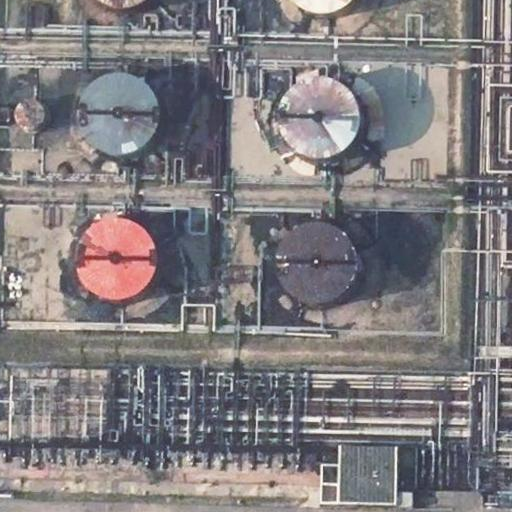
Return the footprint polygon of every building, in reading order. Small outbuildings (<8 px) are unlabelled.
[(93,0),(94,2),(98,7),(102,11),(112,16),(125,19),(131,19),(144,15),(150,12),(155,7),(159,2),(160,0),(93,0)] [(296,0),(298,3),(305,11),(315,16),(321,18),(326,19),(338,18),(344,16),(350,13),(359,5),(361,0),(296,0)] [(153,148),(157,144),(160,138),(163,132),(164,126),(164,114),(163,107),(156,96),(152,92),(147,88),(141,85),(129,82),(117,84),(112,86),(102,92),(95,100),(92,105),(89,115),(89,126),(93,137),(99,146),(103,150),(108,153),(118,157),(130,158),(136,157),(142,155),(153,148)] [(353,154),(357,150),(360,146),(363,141),(365,130),(365,118),(361,108),(358,103),(351,95),(341,89),(330,87),(324,87),(318,88),(312,90),(306,93),(301,97),(296,102),(293,107),(290,113),(289,119),(288,126),(289,132),(291,138),(293,144),(297,150),(302,154),(307,158),(313,161),(319,163),(332,164),(338,162),(343,160),(353,154)] [(49,127),(51,123),(51,120),(50,113),(47,109),(43,106),(39,104),(34,104),(28,107),(23,111),(22,116),(22,122),(24,128),(29,132),(33,134),(38,134),(45,131),(49,127)] [(124,301),(137,299),(142,296),(148,293),(152,289),(156,284),(159,278),(161,272),(162,266),(162,260),(161,254),(159,248),(156,242),(148,233),(136,227),(124,225),(118,226),(107,230),(103,233),(95,240),(89,250),(87,261),(88,272),(90,277),(95,286),(99,291),(108,297),(113,299),(124,301)] [(287,274),(291,284),(294,289),(297,294),(306,300),(316,304),(323,305),(329,305),(335,304),(341,301),(347,298),(352,294),(359,284),(361,278),(362,272),(363,265),(362,259),(360,253),(357,247),(353,242),(343,234),(338,231),(331,230),(325,229),(320,229),(314,231),(304,235),(300,239),(292,247),(288,257),(287,263),(287,274)] [(28,258),(27,260),(27,262),(27,265),(28,267),(31,269),(33,270),(38,268),(41,264),(40,259),(39,257),(36,255),(33,255),(30,256),(28,258)] [(401,453),(346,450),(344,504),(400,507),(401,453)]
